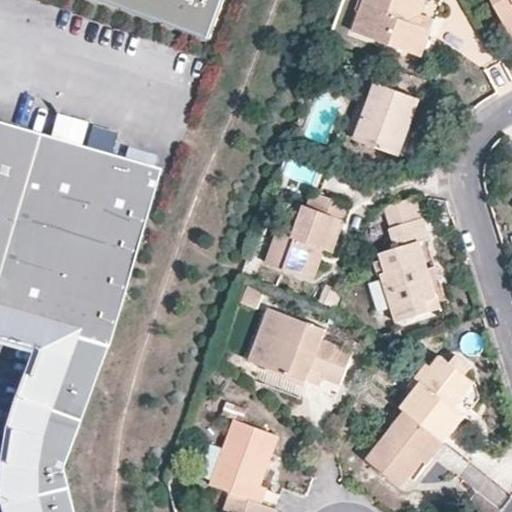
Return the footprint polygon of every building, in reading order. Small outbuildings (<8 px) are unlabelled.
[(103,0),(208,37),(221,0),(103,0)] [(412,0),(363,0),(353,30),(420,54),(429,29),(406,20),(412,0)] [(419,14),(423,0),(412,0),(406,20),(429,29),(433,18),(419,14)] [(511,0),(491,0),(509,32),(511,30),(511,0)] [(403,127),(408,129),(419,98),(376,84),(356,139),(394,154),(403,127)] [(0,318),(71,339),(40,409),(35,439),(30,470),(29,499),(32,511),(72,511),(62,470),(106,347),(107,347),(169,173),(0,121),(0,318)] [(399,156),(408,129),(403,127),(394,154),(399,156)] [(312,210),(306,207),(294,239),(286,236),(278,233),(267,264),(311,279),(316,265),(310,263),(315,247),(322,250),(330,252),(335,236),(329,234),(334,220),(341,222),(347,206),(318,195),(312,210)] [(422,219),(415,199),(385,208),(391,229),(422,219)] [(294,239),(306,207),(298,205),(286,236),(294,239)] [(428,240),(422,219),(391,229),(397,249),(379,255),(385,272),(379,274),(396,322),(427,313),(423,300),(435,297),(418,243),(428,240)] [(341,222),(334,220),(329,234),(335,236),(337,237),(342,222),(341,222)] [(316,265),(322,250),(315,247),(310,263),(316,265)] [(439,308),(435,297),(423,300),(427,313),(439,308)] [(288,321),(290,314),(270,306),(250,359),(307,380),(308,379),(319,383),(321,377),(341,383),(352,349),(322,338),(326,327),(309,321),(306,329),(288,321)] [(309,321),(290,314),(288,321),(306,329),(309,321)] [(40,409),(71,339),(0,318),(0,338),(45,352),(22,403),(16,434),(12,465),(11,493),(15,511),(32,511),(29,499),(30,470),(35,439),(40,409)] [(413,392),(401,408),(406,412),(437,436),(446,443),(467,416),(448,402),(453,394),(461,401),(475,383),(467,376),(451,363),(441,356),(433,368),(427,364),(408,388),(413,392)] [(456,358),(451,363),(467,376),(472,369),(456,358)] [(437,436),(406,412),(368,461),(401,487),(422,462),(419,459),(437,436)] [(214,480),(212,486),(231,493),(261,504),(267,489),(261,486),(279,438),(236,421),(225,450),(214,480)] [(428,466),(446,443),(437,436),(419,459),(422,462),(428,466)] [(199,475),(214,480),(225,450),(211,444),(199,475)] [(273,511),(274,509),(261,504),(231,493),(224,511),(273,511)]
